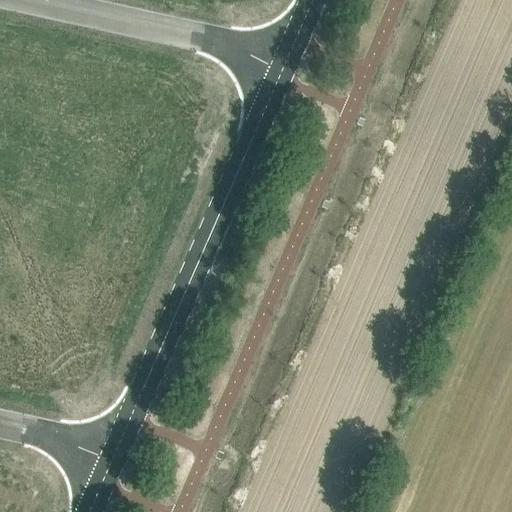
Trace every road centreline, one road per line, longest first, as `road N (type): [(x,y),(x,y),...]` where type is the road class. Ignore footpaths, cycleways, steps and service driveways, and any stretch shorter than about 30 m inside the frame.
road 1 (tertiary): [(111,459),(282,68)]
road 2 (unclassified): [(24,0),(233,46),(282,68)]
